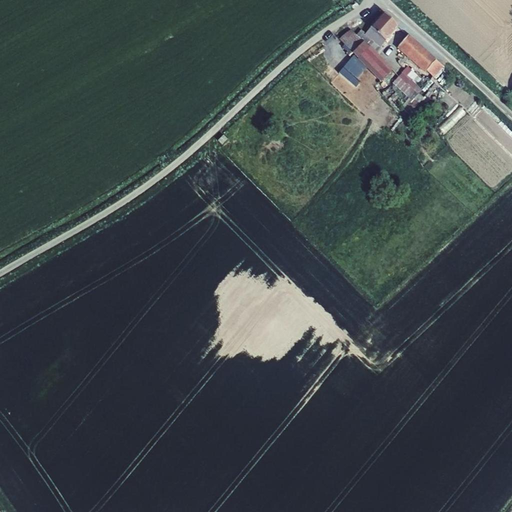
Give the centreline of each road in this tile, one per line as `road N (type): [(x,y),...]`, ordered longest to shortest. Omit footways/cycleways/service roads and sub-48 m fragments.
road 1 (unclassified): [(0,272),(165,171),(299,49),(372,0)]
road 2 (residential): [(385,0),(511,114)]
